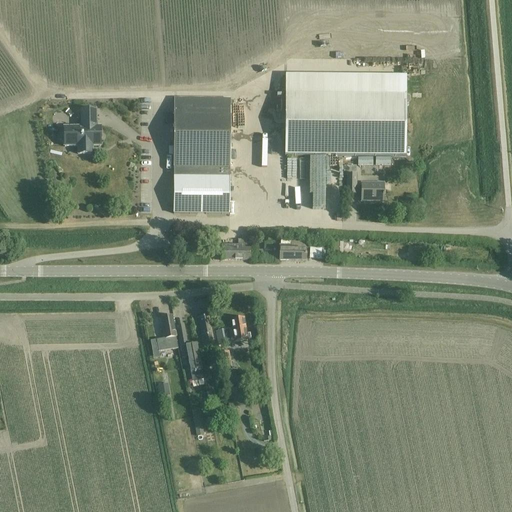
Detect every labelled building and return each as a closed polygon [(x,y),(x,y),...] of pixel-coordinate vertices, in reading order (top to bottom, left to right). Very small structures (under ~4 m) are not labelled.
[(253,76),(245,80),(247,87),(256,83),(253,76)] [(285,76),(285,157),(406,158),(406,77),(285,76)] [(229,215),(230,100),(174,100),(173,214),(229,215)] [(64,128),(64,137),(65,147),(78,147),(78,155),(93,155),(93,147),(101,147),(100,128),(96,128),(96,111),(81,111),(82,128),(64,128)] [(357,195),(357,175),(347,175),(346,195),(357,195)] [(383,203),(384,193),(384,185),(361,185),(361,202),(383,203)] [(221,247),(221,261),(250,261),(250,251),(252,251),(252,241),(239,241),(239,247),(221,247)] [(280,247),(280,262),(306,262),(306,251),(290,250),(290,247),(280,247)] [(156,341),(158,353),(177,350),(172,317),(161,318),(165,340),(156,341)] [(214,347),(210,327),(208,317),(198,319),(200,329),(204,349),(214,347)] [(244,319),(231,321),(232,329),(229,330),(231,343),(247,341),(244,319)] [(187,358),(192,382),(202,380),(196,345),(187,346),(184,327),(177,328),(180,348),(183,359),(187,358)] [(222,371),(232,370),(229,352),(219,354),(222,371)] [(201,367),(204,382),(211,380),(208,366),(201,367)] [(160,398),(170,397),(168,385),(158,386),(160,398)] [(196,437),(205,436),(200,410),(191,411),(196,437)]
